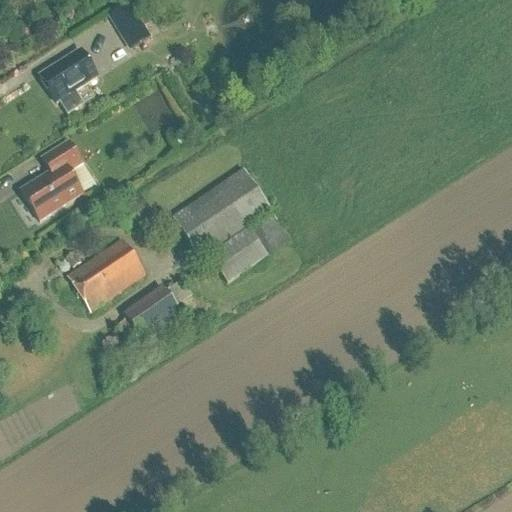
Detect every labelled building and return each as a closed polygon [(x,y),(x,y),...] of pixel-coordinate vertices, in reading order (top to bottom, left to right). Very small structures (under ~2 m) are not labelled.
[(108,20),(129,54),(150,41),(129,7),(108,20)] [(75,95),(96,82),(79,55),(37,81),(54,108),(58,106),(66,120),(84,109),(75,95)] [(221,103),(210,110),(218,121),(229,113),(221,103)] [(35,186),(20,195),(39,226),(82,199),(68,177),(82,168),(68,146),(41,163),(51,180),(37,189),(35,186)] [(129,236),(195,193),(190,186),(206,175),(199,164),(117,217),(129,236)] [(172,222),(199,263),(270,214),(243,174),(172,222)] [(271,219),(208,261),(227,290),(290,248),(271,219)] [(89,317),(145,279),(121,245),(66,282),(89,317)] [(74,257),(65,263),(72,273),(81,266),(74,257)] [(184,323),(175,310),(191,299),(181,284),(117,329),(128,343),(136,338),(144,350),(184,323)]
